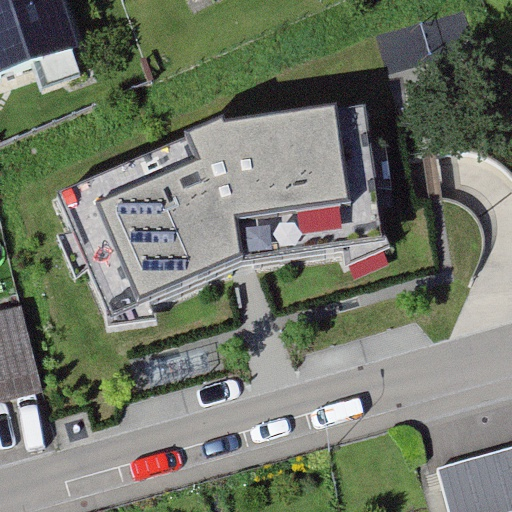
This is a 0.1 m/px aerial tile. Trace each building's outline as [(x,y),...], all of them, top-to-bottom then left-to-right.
[(60,0),(0,0),(0,83),(78,59),(60,0)] [(189,0),(194,10),(215,0),(189,0)] [(369,114),(218,137),(52,210),(114,341),(242,281),(387,257),(369,114)] [(24,315),(0,320),(0,401),(40,393),(24,315)] [(511,511),(511,451),(444,469),(455,511),(511,511)]
